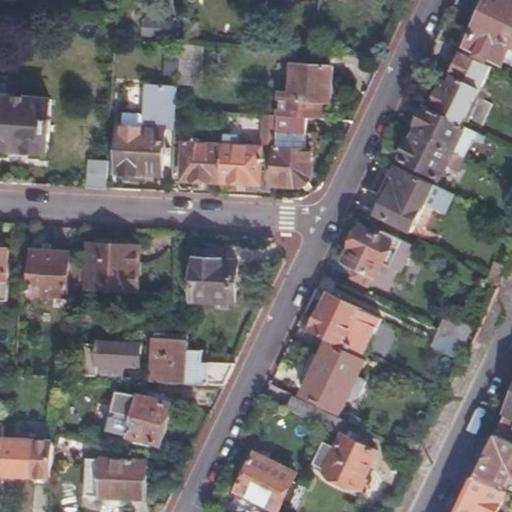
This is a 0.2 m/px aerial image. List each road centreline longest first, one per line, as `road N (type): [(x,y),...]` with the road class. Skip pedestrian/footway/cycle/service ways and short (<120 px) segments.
road 1 (residential): [(322,221),(177,511)]
road 2 (residential): [(0,199),(322,221)]
road 3 (residential): [(442,0),(322,221)]
road 4 (residential): [(420,511),(511,322)]
